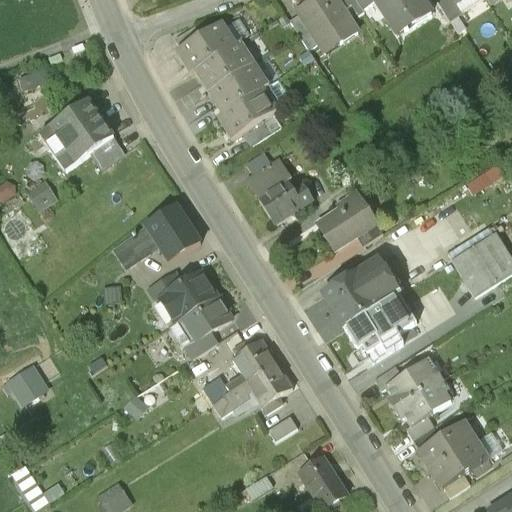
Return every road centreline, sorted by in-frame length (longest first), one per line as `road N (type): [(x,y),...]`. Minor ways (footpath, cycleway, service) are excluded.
road 1 (tertiary): [(129,49),(159,113),(410,511)]
road 2 (residential): [(262,0),(129,49)]
